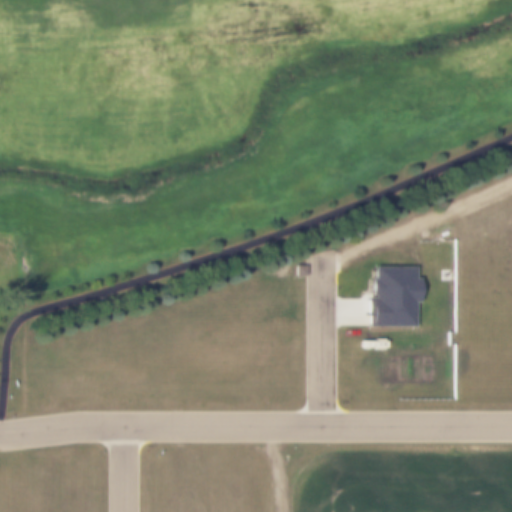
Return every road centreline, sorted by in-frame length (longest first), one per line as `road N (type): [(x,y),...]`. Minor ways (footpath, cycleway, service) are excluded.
road 1 (residential): [(0,437),(83,427),(511,427)]
road 2 (residential): [(320,255),(319,427)]
